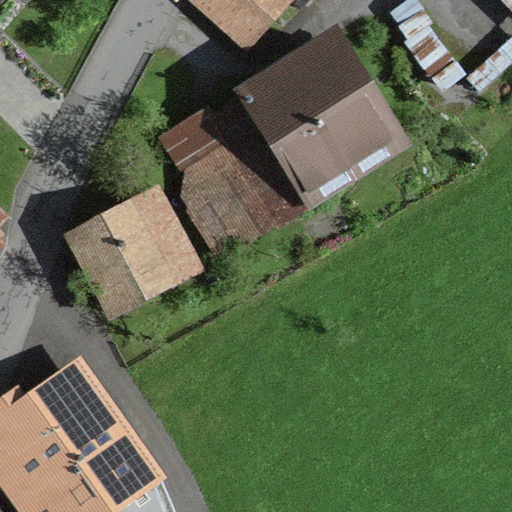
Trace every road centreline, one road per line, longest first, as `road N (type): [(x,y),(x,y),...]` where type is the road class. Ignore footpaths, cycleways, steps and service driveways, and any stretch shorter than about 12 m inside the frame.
road 1 (unclassified): [(0,306),(155,0)]
road 2 (track): [(180,511),(128,419),(15,278)]
